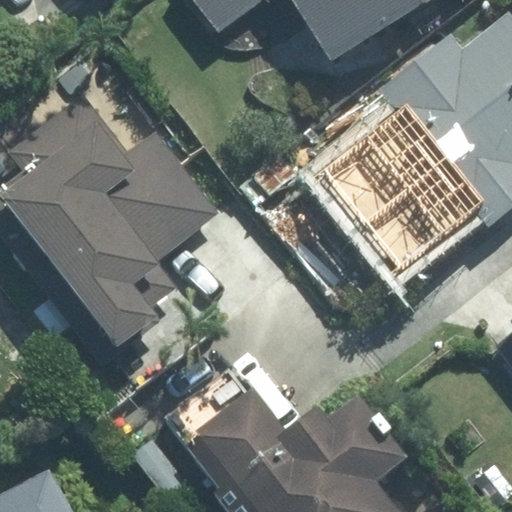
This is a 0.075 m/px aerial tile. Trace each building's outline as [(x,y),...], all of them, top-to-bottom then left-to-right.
[(275,0),(225,0),(245,24),(275,0)] [(310,0),(351,62),(446,0),(310,0)] [(386,95),(496,230),(511,217),(511,15),(469,50),(457,37),(386,95)] [(0,196),(0,237),(99,371),(171,317),(161,304),(183,286),(163,259),(225,215),(173,144),(146,163),(90,89),(14,146),(33,171),(0,196)] [(511,340),(498,351),(511,369),(511,340)] [(219,497),(229,511),(399,511),(380,485),(411,461),(365,398),(336,419),(329,410),(294,436),(259,391),(248,398),(229,373),(169,418),(225,493),(219,497)] [(194,486),(160,440),(138,456),(172,502),(194,486)] [(85,511),(63,471),(0,503),(0,511),(85,511)]
